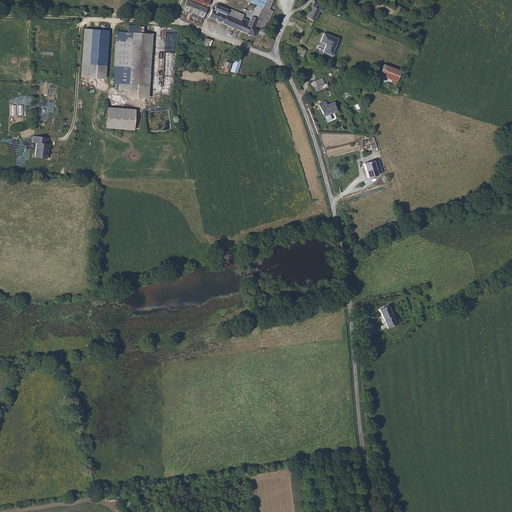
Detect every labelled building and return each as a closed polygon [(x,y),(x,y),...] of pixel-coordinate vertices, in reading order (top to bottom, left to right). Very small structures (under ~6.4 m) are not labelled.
[(208,6),(194,0),(185,0),(184,5),(192,9),(190,13),(195,15),(197,12),(204,15),(208,6)] [(266,0),(264,7),(255,26),(258,28),(256,32),(265,35),(267,30),(262,28),(273,4),(274,0),(266,0)] [(214,7),(210,15),(218,19),(224,6),(218,4),(216,8),(214,7)] [(249,18),(243,16),(241,19),(244,20),(240,29),(255,36),(256,32),(258,28),(255,26),(264,7),(258,5),(250,23),(248,22),(249,18)] [(231,9),(224,6),(218,19),(240,29),(244,20),(241,19),(243,16),(244,13),(232,7),(231,9)] [(321,9),(313,6),(308,17),(316,21),(319,12),(320,11),(321,9)] [(108,32),(84,30),(81,78),(105,79),(108,32)] [(128,33),(118,32),(118,43),(131,44),(132,40),(143,41),(144,34),(140,34),(128,33)] [(150,100),(153,34),(144,34),(143,41),(132,40),(131,44),(118,43),(116,85),(120,85),(120,92),(130,92),(129,99),(150,100)] [(324,35),(321,43),(326,45),(323,53),(332,57),(339,40),(324,35)] [(205,37),(203,45),(210,47),(212,39),(205,37)] [(304,48),(305,45),(301,43),(298,50),(297,54),(305,58),(305,57),(308,50),(304,48)] [(235,56),(230,71),(237,73),(242,59),(235,56)] [(383,64),(377,82),(395,88),(401,70),(383,64)] [(311,82),(314,88),(325,84),(323,77),(311,82)] [(325,84),(314,88),(315,92),(329,87),(327,83),(325,84)] [(326,101),(319,104),(325,117),(326,117),(331,115),(338,112),(334,102),(328,105),(326,101)] [(140,110),(112,108),(111,128),(139,130),(140,110)] [(55,139),(40,140),(41,146),(44,146),(45,160),(57,160),(56,150),(58,150),(58,145),(55,145),(55,139)] [(377,160),(367,164),(372,178),(382,174),(377,160)] [(396,323),(388,305),(379,309),(387,327),(396,323)]
